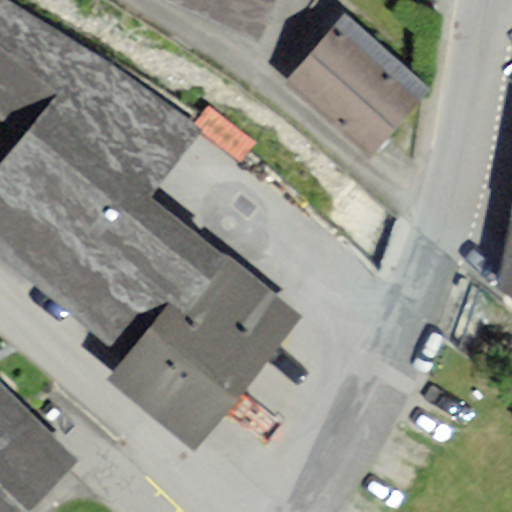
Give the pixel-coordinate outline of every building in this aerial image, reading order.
[(203,131),(4,0),(0,0),(0,119),(24,139),(0,168),(0,259),(127,361),(110,383),(195,451),(301,319),(150,199),(203,131)] [(266,0),(178,0),(252,33),(266,0)] [(413,99),(340,32),(296,79),(369,147),(413,99)] [(511,218),(498,286),(511,295),(511,218)] [(0,511),(15,511),(69,461),(0,389),(0,511)]
